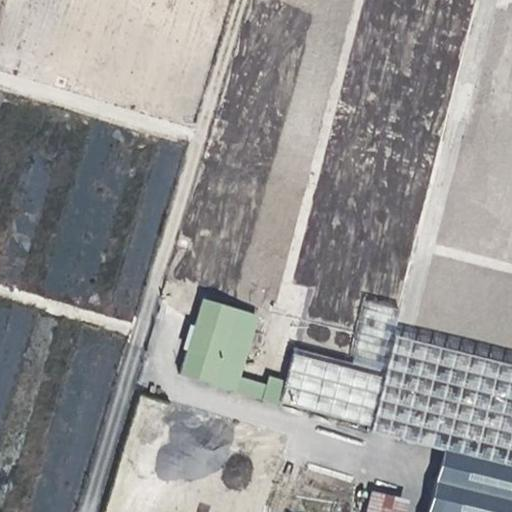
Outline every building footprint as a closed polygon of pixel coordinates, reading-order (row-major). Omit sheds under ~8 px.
[(474,0),(254,0),(182,286),(298,316),(283,379),(278,400),(369,425),(441,137),(474,0)] [(511,0),(496,0),(461,143),(471,145),(511,155),(511,0)] [(0,511),(76,511),(186,145),(0,87),(0,511)] [(511,463),(511,155),(471,145),(461,143),(441,137),(369,425),(368,428),(444,447),(511,463)] [(178,374),(261,399),(265,385),(238,376),(256,317),(206,302),(208,296),(202,294),(178,374)] [(277,404),(278,400),(283,379),(268,375),(265,385),(261,399),(277,404)] [(511,511),(511,463),(444,447),(427,511),(511,511)] [(329,475),(317,471),(309,492),(322,497),(329,475)] [(370,492),(364,511),(401,511),(405,499),(370,492)]
